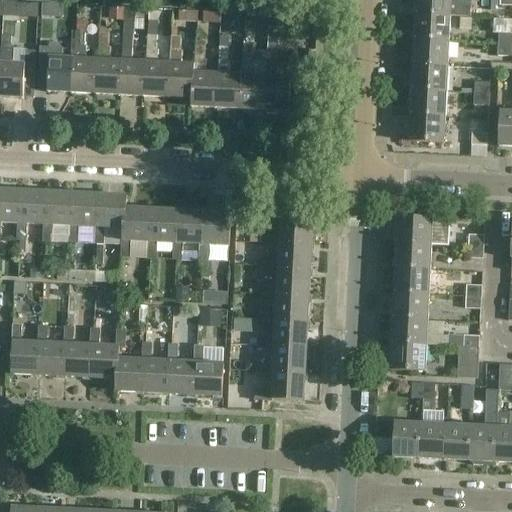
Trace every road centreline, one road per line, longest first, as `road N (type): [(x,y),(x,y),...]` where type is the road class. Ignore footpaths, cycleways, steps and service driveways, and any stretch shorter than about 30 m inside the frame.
road 1 (residential): [(0,160),(363,179)]
road 2 (tertiary): [(347,493),(363,179)]
road 3 (residential): [(511,348),(490,348),(500,186)]
road 4 (tertiary): [(363,179),(370,0)]
road 5 (residential): [(511,500),(347,493)]
road 6 (residential): [(500,186),(363,179)]
